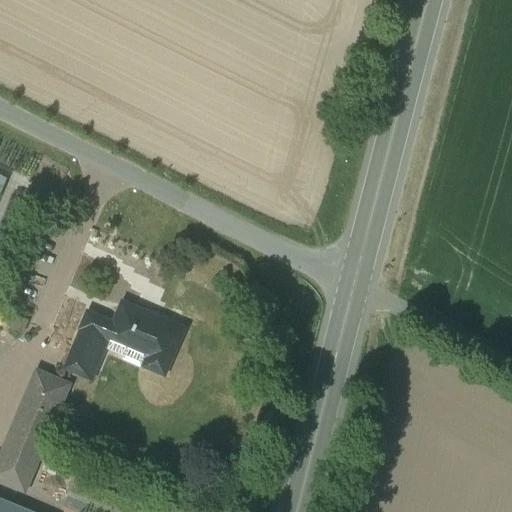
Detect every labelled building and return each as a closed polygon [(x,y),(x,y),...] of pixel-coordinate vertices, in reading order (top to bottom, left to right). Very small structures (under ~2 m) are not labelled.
[(89,316),(83,329),(105,339),(110,341),(112,337),(127,343),(126,347),(127,348),(150,358),(147,366),(146,367),(164,374),(182,332),(124,306),(115,327),(89,316)] [(89,377),(102,347),(105,339),(83,329),(67,368),(89,377)] [(126,347),(127,343),(112,337),(110,341),(105,339),(102,347),(123,357),(127,348),(126,347)] [(147,366),(150,358),(127,348),(123,357),(125,361),(141,368),(147,366)] [(67,387),(38,375),(0,463),(0,480),(23,491),(38,456),(67,387)] [(23,511),(0,502),(0,511),(23,511)]
